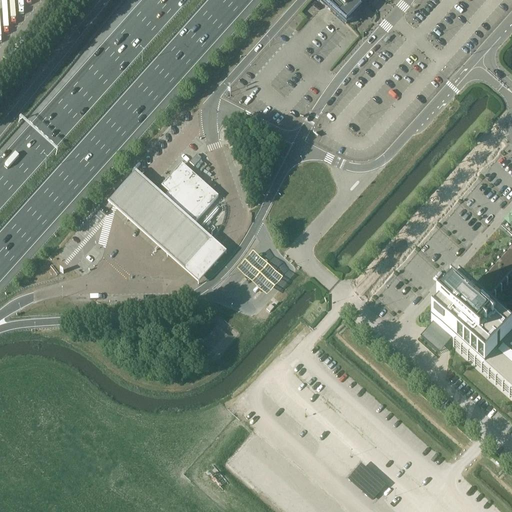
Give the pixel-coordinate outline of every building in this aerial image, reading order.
[(320,0),(345,22),(364,0),(320,0)] [(165,198),(194,224),(218,197),(182,165),(162,187),(169,193),(165,198)] [(226,253),(194,224),(165,198),(136,172),(108,204),(126,221),(124,223),(124,224),(125,224),(127,222),(166,256),(163,259),(163,261),(164,261),(165,261),(168,258),(198,285),(226,253)] [(432,322),(431,323),(456,345),(511,394),(511,339),(484,314),(482,313),(488,306),(489,306),(490,306),(489,305),(494,299),(495,300),(496,299),(495,298),(500,292),(501,293),(502,292),(501,292),(507,286),(508,286),(507,285),(511,279),(511,249),(480,286),(474,292),(474,291),(473,292),(474,293),(468,299),(459,292),(458,293),(459,294),(433,322),(432,322)] [(252,250),(236,268),(252,283),(266,295),(282,277),(268,264),(252,250)] [(215,355),(233,335),(217,320),(198,339),(215,355)]
